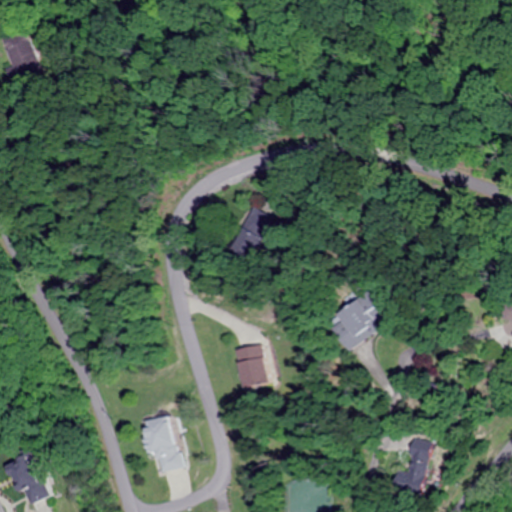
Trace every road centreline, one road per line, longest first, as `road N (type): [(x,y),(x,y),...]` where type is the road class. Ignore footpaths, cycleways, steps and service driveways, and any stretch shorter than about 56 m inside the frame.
road 1 (residential): [(458,511),(511,443),(500,188),(342,151),(275,157),(233,171),(188,208),(177,268),(226,458),(207,494),(158,511)]
road 2 (residential): [(128,511),(58,323),(0,208)]
road 3 (residential): [(485,332),(412,361),(372,473),(371,511)]
